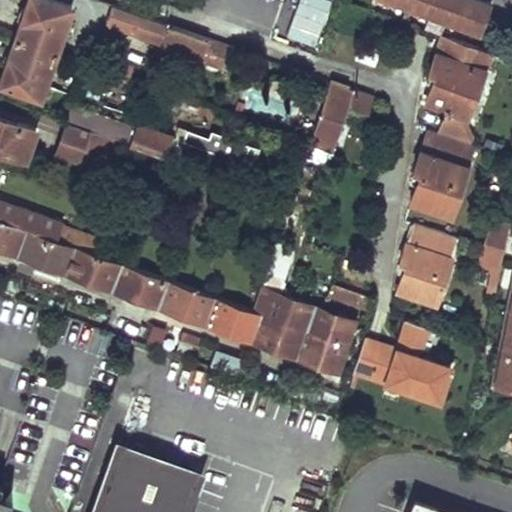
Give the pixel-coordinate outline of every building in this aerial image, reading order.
[(28,0),(16,35),(57,49),(74,4),(61,0),(28,0)] [(106,0),(105,0),(101,14),(168,36),(165,44),(210,59),(217,38),(106,0)] [(396,0),(484,32),(495,2),(488,0),(396,0)] [(436,77),(429,101),(469,117),(493,51),(442,32),(429,74),(436,77)] [(0,78),(0,80),(41,95),(57,49),(16,35),(0,78)] [(312,138),(334,145),(351,101),(371,108),(376,90),(350,83),(352,78),(333,74),(312,138)] [(71,120),(122,137),(127,120),(76,102),(68,119),(71,120)] [(0,148),(25,156),(34,128),(0,115),(0,148)] [(71,120),(60,151),(90,160),(93,150),(119,157),(125,138),(122,137),(71,120)] [(125,138),(132,140),(138,124),(127,120),(122,137),(125,138)] [(138,124),(132,140),(180,157),(182,148),(172,144),(174,133),(138,122),(138,124)] [(413,200),(454,213),(475,145),(429,130),(417,170),(421,172),(413,200)] [(0,203),(0,217),(92,251),(97,236),(66,224),(67,222),(24,207),(23,208),(1,201),(0,203)] [(511,222),(491,216),(483,245),(505,252),(507,252),(511,224),(511,222)] [(0,247),(334,372),(352,320),(260,286),(251,310),(92,251),(0,217),(0,247)] [(408,265),(399,291),(438,303),(461,238),(415,223),(402,263),(408,265)] [(483,245),(478,266),(500,273),(505,252),(483,245)] [(511,314),(497,388),(511,390),(511,314)] [(422,355),(431,325),(406,317),(396,346),(366,336),(355,373),(441,401),(453,366),(422,355)] [(146,340),(163,344),(166,326),(150,322),(146,340)] [(121,441),(116,454),(194,481),(199,468),(121,441)] [(116,454),(95,511),(182,511),(194,481),(116,454)] [(0,511),(3,511),(11,491),(0,487),(0,511)] [(408,511),(471,511),(416,493),(408,511)]
